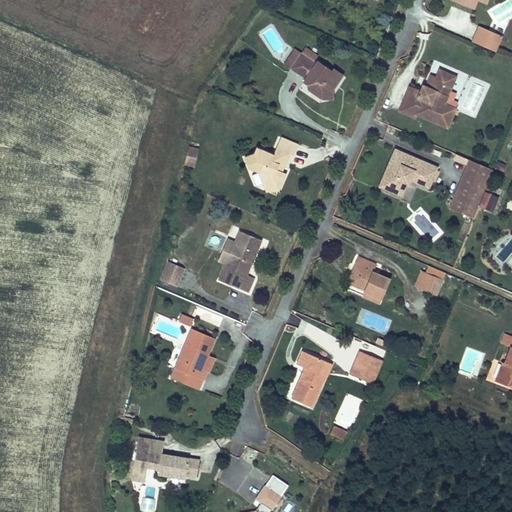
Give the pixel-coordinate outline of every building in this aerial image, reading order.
[(451,0),(474,9),(477,0),(451,0)] [(499,43),(491,39),(494,33),(479,26),(472,41),(495,51),(499,43)] [(499,43),(502,36),(494,33),(491,39),(499,43)] [(337,84),(343,75),(334,69),(332,72),(317,61),(316,63),(314,62),(318,56),(305,47),(301,53),(291,68),(306,78),(304,81),(307,84),(309,89),(322,99),(328,98),(330,94),(333,90),(335,87),(333,86),(335,83),(337,84)] [(291,68),(301,53),(295,49),(284,64),(291,68)] [(444,104),(455,77),(440,70),(436,79),(432,90),(426,87),(423,86),(421,92),(410,87),(400,111),(415,117),(417,114),(448,127),(455,109),(444,104)] [(432,90),(436,79),(430,76),(426,87),(432,90)] [(333,98),(333,90),(330,94),(328,98),(322,99),(330,98),(333,98)] [(195,163),(198,149),(189,147),(186,161),(195,163)] [(277,170),(279,165),(284,167),(290,153),(277,147),(274,154),(257,147),(255,153),(245,157),(249,168),(259,172),(263,183),(273,187),(276,179),(282,182),(286,173),(282,172),(277,170)] [(397,164),(401,153),(396,151),(392,161),(397,164)] [(435,170),(436,168),(421,162),(419,167),(416,165),(418,161),(401,153),(397,164),(392,161),(381,185),(397,192),(402,180),(406,182),(408,183),(410,179),(419,182),(422,177),(431,180),(435,170)] [(469,160),(456,154),(453,159),(468,165),(469,160)] [(474,217),(492,173),(493,170),(469,160),(468,165),(450,208),(474,217)] [(435,181),(439,171),(435,170),(431,180),(435,181)] [(428,186),(431,180),(422,177),(419,182),(428,186)] [(279,190),(282,182),(276,179),(273,187),(263,183),(267,191),(279,190)] [(401,194),(406,182),(402,180),(397,192),(401,194)] [(493,211),(502,190),(494,187),(491,195),(486,193),(480,206),(493,211)] [(250,267),(257,252),(262,240),(240,231),(235,243),(238,244),(232,258),(229,257),(222,253),(219,261),(226,264),(219,280),(248,293),(254,278),(247,275),(243,273),(246,266),(250,267)] [(232,258),(238,244),(235,243),(229,257),(232,258)] [(382,298),(390,279),(373,272),(376,264),(359,257),(355,265),(358,265),(350,282),(366,288),(365,291),(382,298)] [(177,286),(184,268),(168,261),(161,280),(177,286)] [(366,288),(350,282),(358,265),(355,265),(347,283),(365,291),(366,288)] [(419,287),(426,273),(422,271),(415,286),(419,287)] [(436,295),(442,280),(426,273),(419,287),(436,295)] [(382,298),(365,291),(363,296),(379,303),(382,298)] [(180,312),(177,319),(190,326),(193,318),(180,312)] [(202,369),(208,355),(215,338),(192,329),(175,368),(171,378),(177,380),(181,370),(202,379),(204,380),(207,371),(202,369)] [(511,336),(506,334),(502,343),(511,346),(505,363),(503,362),(496,381),(511,387),(511,336)] [(312,407),(325,376),(321,374),(326,361),(303,351),(297,364),(306,368),(308,369),(307,371),(305,370),(292,399),(312,407)] [(366,381),(376,358),(360,351),(350,374),(366,381)] [(207,371),(213,357),(208,355),(202,369),(207,371)] [(372,383),(382,361),(376,358),(366,381),(372,383)] [(327,376),(332,364),(326,361),(321,374),(325,376),(327,376)] [(198,389),(202,379),(181,370),(177,380),(198,389)] [(330,434),(344,439),(347,431),(333,425),(330,434)] [(197,478),(199,460),(162,454),(150,451),(151,439),(139,437),(133,470),(146,473),(147,468),(159,470),(158,474),(186,479),(186,476),(197,478)] [(162,454),(164,441),(151,439),(150,451),(162,454)] [(144,482),(146,473),(133,470),(132,480),(144,482)] [(280,496),(283,491),(283,490),(270,482),(269,481),(256,499),(271,510),(281,496),(280,496)]
